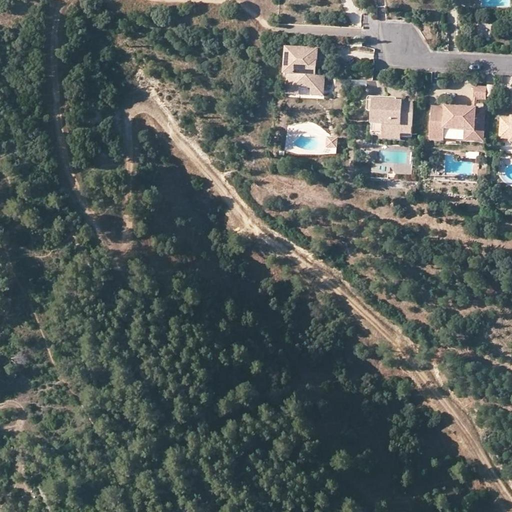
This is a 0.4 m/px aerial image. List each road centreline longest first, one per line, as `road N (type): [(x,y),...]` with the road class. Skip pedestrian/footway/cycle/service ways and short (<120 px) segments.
road 1 (track): [(59,0),(51,63),(62,155),(106,244),(126,235),(130,206),(123,118),(133,105),(147,108),(258,229),(400,348),(511,505)]
road 2 (residential): [(392,41),(431,61),(511,64)]
